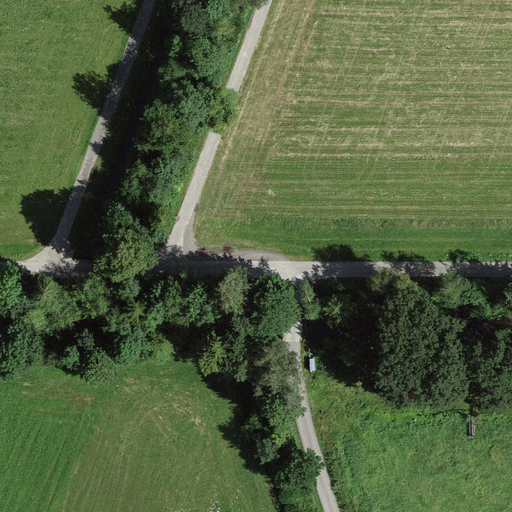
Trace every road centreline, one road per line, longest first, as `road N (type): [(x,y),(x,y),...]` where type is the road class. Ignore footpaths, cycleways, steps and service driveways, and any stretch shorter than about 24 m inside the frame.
road 1 (track): [(166,273),(268,0)]
road 2 (track): [(150,0),(48,271)]
road 3 (track): [(296,273),(297,394),(332,511)]
road 4 (track): [(296,273),(511,273)]
road 5 (track): [(0,271),(166,273)]
road 6 (track): [(166,273),(296,273)]
